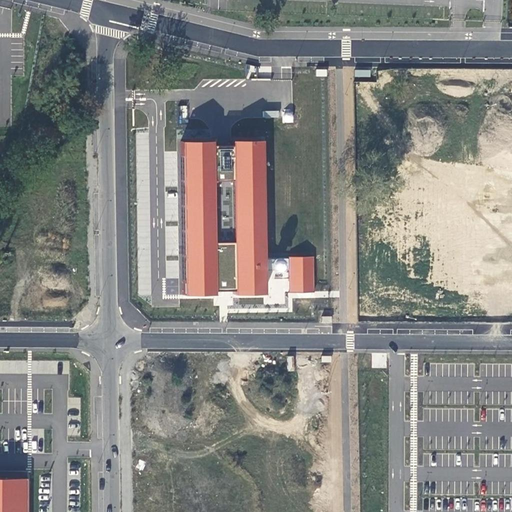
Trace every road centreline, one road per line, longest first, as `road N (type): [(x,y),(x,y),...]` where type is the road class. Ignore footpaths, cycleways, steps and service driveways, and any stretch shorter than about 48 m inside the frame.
road 1 (unclassified): [(105,11),(259,49),(511,50)]
road 2 (unclassified): [(511,341),(108,338)]
road 3 (unclassified): [(108,338),(105,11)]
road 4 (unclassified): [(110,511),(108,338)]
